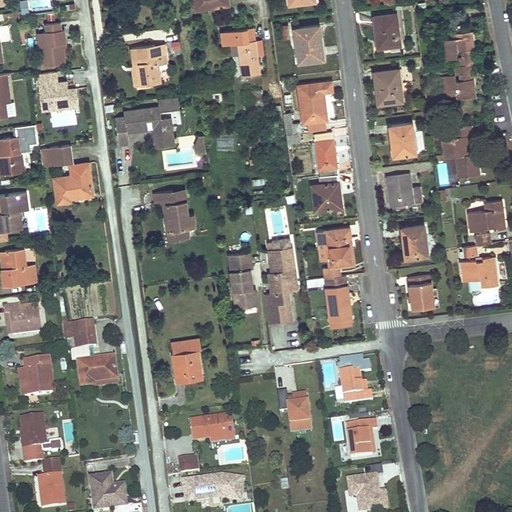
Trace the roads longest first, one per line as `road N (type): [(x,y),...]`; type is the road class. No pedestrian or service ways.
road 1 (residential): [(391,338),(375,270),(343,0)]
road 2 (residential): [(391,338),(421,511)]
road 3 (residential): [(511,322),(391,338)]
